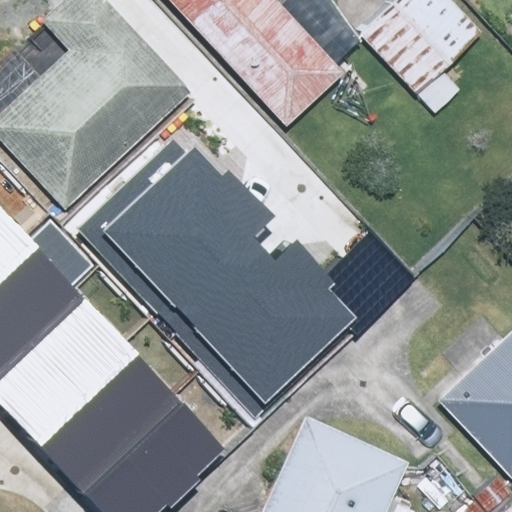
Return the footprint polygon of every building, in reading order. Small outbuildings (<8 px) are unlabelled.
[(191,87),(105,0),(56,0),(35,21),(63,50),(0,112),(0,146),(65,212),(191,87)] [(328,63),(357,36),(323,0),(161,0),(277,125),(336,71),(328,63)] [(173,146),(81,232),(169,326),(255,247),(246,238),(273,213),(228,166),(222,172),(196,144),(183,156),(173,146)] [(0,411),(95,511),(156,511),(231,441),(0,197),(0,411)] [(255,247),(169,326),(253,418),(359,319),(327,285),(334,278),(301,243),(276,267),(255,247)] [(511,320),(484,349),(467,332),(447,352),(464,370),(430,405),(507,480),(511,474),(511,320)] [(375,511),(397,462),(293,416),(250,511),(375,511)] [(511,511),(511,497),(495,511),(511,511)]
